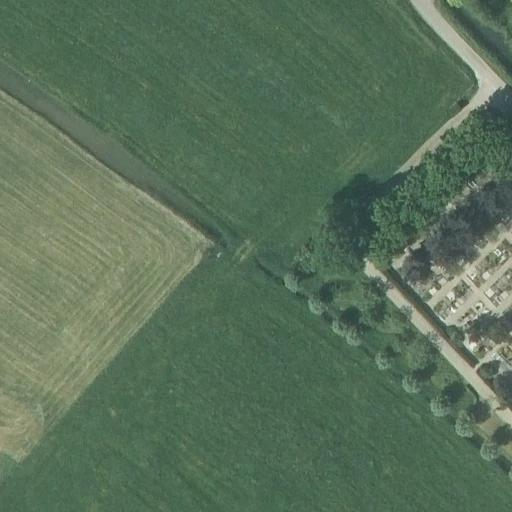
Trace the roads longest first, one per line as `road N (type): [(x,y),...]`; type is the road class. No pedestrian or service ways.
road 1 (track): [(511,422),(364,260),(354,232),(361,214),(499,83)]
road 2 (unclassified): [(511,96),(420,0)]
